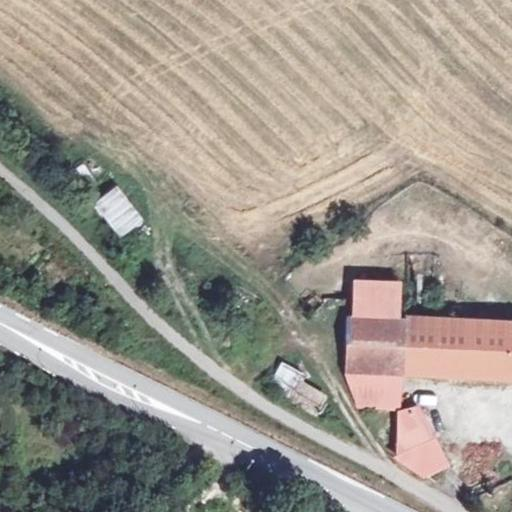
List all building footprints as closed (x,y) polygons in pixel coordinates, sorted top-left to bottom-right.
[(115,183),(93,201),(121,235),(143,217),(115,183)] [(398,371),(511,379),(511,320),(395,317),(397,285),(355,283),(354,316),(348,316),(345,366),(398,371)] [(317,414),(329,393),(278,364),(266,385),(317,414)] [(398,371),(345,366),(358,403),(396,408),(398,371)] [(410,412),(396,410),(393,451),(394,456),(420,475),(435,467),(410,412)]
